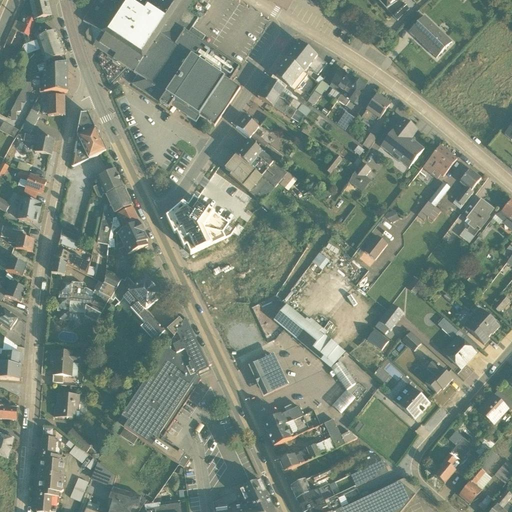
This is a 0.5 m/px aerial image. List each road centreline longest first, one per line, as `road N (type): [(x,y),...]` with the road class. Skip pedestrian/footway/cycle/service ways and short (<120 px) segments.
road 1 (residential): [(94,92),(75,111),(51,213),(21,511)]
road 2 (primary): [(288,511),(151,216)]
road 3 (residential): [(293,22),(395,84),(511,183)]
road 4 (residential): [(293,22),(180,195),(151,216)]
road 5 (residential): [(511,346),(415,463),(421,484),(451,511)]
road 6 (primary): [(151,216),(94,92)]
